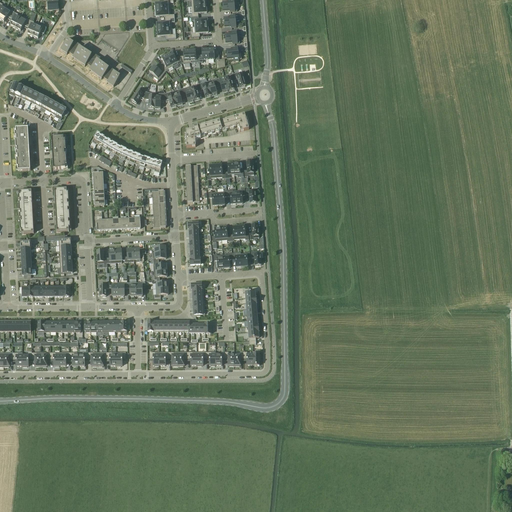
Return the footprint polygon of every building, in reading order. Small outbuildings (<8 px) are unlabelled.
[(47,0),(48,3),(47,4),(48,12),(59,11),(58,3),(55,3),(55,0),(47,0)] [(164,4),(155,4),(156,9),(156,11),(170,10),(170,4),(173,3),(173,0),(165,0),(164,0),(164,4)] [(187,0),(188,2),(191,2),(192,8),(205,7),(205,5),(206,5),(205,0),(197,1),(196,0),(187,0)] [(192,14),(191,14),(192,18),(198,18),(198,14),(206,14),(206,9),(205,9),(205,7),(192,8),(192,14)] [(8,9),(6,8),(0,17),(0,19),(4,22),(7,17),(10,19),(14,13),(8,9)] [(157,12),(156,13),(156,17),(165,17),(165,20),(174,19),(174,16),(171,16),(170,10),(156,11),(157,12)] [(11,26),(15,29),(20,19),(16,17),(17,15),(14,13),(10,19),(13,21),(11,26)] [(26,28),(30,21),(22,17),(20,19),(15,29),(21,31),(23,26),(26,28)] [(198,18),(192,18),(192,22),(194,22),(194,28),(207,27),(207,25),(207,20),(198,21),(198,18)] [(165,24),(157,24),(157,29),(158,29),(158,31),(172,30),(171,23),(175,23),(174,19),(165,20),(165,24)] [(33,37),(38,24),(30,21),(26,28),(30,29),(28,35),(33,37)] [(44,35),(46,28),(38,24),(33,37),(38,39),(40,33),(44,35)] [(195,34),(191,34),(191,38),(200,38),(199,34),(208,33),(208,29),(207,29),(207,27),(194,28),(195,34)] [(158,32),(157,32),(158,37),(166,37),(166,40),(176,39),(176,36),(172,36),(172,30),(158,31),(158,32)] [(73,44),(67,41),(60,51),(67,55),(68,53),(74,56),(72,58),(85,66),(86,64),(92,68),(89,71),(101,80),(103,78),(108,82),(107,84),(113,88),(120,78),(113,74),(115,72),(109,68),(108,70),(98,63),(101,59),(91,53),(89,55),(79,49),(81,46),(74,42),(73,44)] [(121,67),(131,74),(145,51),(128,41),(117,60),(123,64),(121,67)] [(202,56),(199,56),(199,63),(203,63),(203,61),(208,61),(208,50),(202,50),(202,56)] [(184,57),(179,57),(181,65),(190,64),(189,51),(183,51),(184,57)] [(195,51),(189,51),(190,64),(199,63),(199,56),(195,57),(195,51)] [(172,53),(167,56),(173,68),(178,65),(178,66),(181,65),(179,57),(175,60),(172,53)] [(165,65),(161,67),(165,73),(168,71),(168,70),(173,68),(167,56),(161,59),(165,65)] [(153,67),(149,72),(149,73),(149,72),(151,73),(159,80),(160,80),(165,73),(161,67),(158,71),(153,67)] [(235,81),(238,81),(240,89),(245,87),(246,86),(244,82),(245,82),(244,79),(242,72),(233,75),(235,81)] [(148,76),(157,83),(159,80),(151,73),(148,76)] [(233,75),(230,76),(230,79),(225,80),(228,91),(229,91),(229,92),(234,90),(232,82),(235,81),(233,75)] [(217,86),(220,86),(223,94),(228,92),(227,92),(228,91),(225,80),(220,82),(219,79),(216,80),(217,86)] [(211,96),(212,96),(212,97),(217,95),(215,87),(217,86),(216,80),(207,83),(211,96)] [(210,97),(211,96),(207,83),(198,85),(200,91),(203,91),(205,99),(210,97)] [(19,87),(14,85),(9,95),(15,98),(15,97),(15,96),(19,87)] [(190,88),(194,101),(195,101),(195,102),(200,100),(197,92),(200,91),(198,85),(190,88)] [(24,89),(19,87),(15,96),(15,97),(20,99),(24,89)] [(183,96),(186,96),(188,104),(193,102),(194,101),(190,88),(181,90),(183,96)] [(24,89),(20,99),(26,101),(30,91),(24,89)] [(147,93),(144,92),(139,89),(131,101),(132,102),(136,105),(141,98),(145,100),(147,93)] [(176,106),(177,106),(178,107),(182,105),(180,97),(183,96),(181,90),(172,92),(176,106)] [(35,94),(30,91),(26,101),(31,103),(35,94)] [(172,92),(167,94),(164,94),(165,102),(169,101),(171,109),(176,107),(176,106),(172,92)] [(153,109),(154,109),(155,94),(150,94),(147,93),(145,100),(149,100),(148,109),(153,109)] [(40,96),(35,94),(31,103),(36,106),(40,96)] [(155,94),(154,109),(155,109),(160,110),(161,101),(165,102),(164,94),(161,95),(155,94)] [(40,96),(36,106),(41,108),(46,99),(40,96)] [(51,102),(46,99),(41,108),(46,111),(51,102)] [(56,105),(51,102),(46,111),(51,114),(56,105)] [(56,105),(51,114),(56,117),(61,108),(56,105)] [(61,108),(56,117),(55,118),(60,121),(63,116),(66,112),(65,112),(66,111),(65,110),(61,108)] [(196,148),(195,141),(200,139),(201,140),(208,138),(208,136),(237,127),(236,127),(238,126),(240,133),(249,130),(245,115),(236,118),(236,119),(234,120),(234,119),(234,118),(205,127),(205,126),(205,125),(197,128),(194,129),(194,132),(186,133),(187,148),(196,148)] [(28,134),(28,129),(16,129),(16,133),(15,133),(16,149),(17,149),(17,152),(16,152),(16,157),(17,157),(18,160),(16,160),(17,168),(18,168),(18,172),(30,171),(30,166),(29,166),(28,149),(29,149),(29,142),(27,142),(27,134),(28,134)] [(97,134),(92,143),(96,146),(97,145),(102,137),(97,134)] [(102,137),(97,145),(101,148),(106,139),(102,137)] [(64,138),(52,138),(53,156),(54,156),(54,160),(53,160),(53,170),(65,169),(65,166),(67,166),(65,141),(64,141),(64,138)] [(111,142),(106,139),(101,148),(106,150),(111,142)] [(111,142),(106,150),(110,153),(115,145),(111,142)] [(115,145),(110,153),(115,156),(120,147),(115,145)] [(124,150),(120,147),(115,156),(120,158),(124,150)] [(120,158),(119,159),(124,162),(125,161),(129,152),(124,150),(120,158)] [(129,152),(125,161),(129,163),(133,154),(129,152)] [(138,156),(133,154),(129,163),(134,165),(138,156)] [(138,156),(134,165),(139,167),(143,158),(138,156)] [(155,171),(154,171),(154,172),(159,174),(162,164),(157,162),(155,171)] [(253,166),(253,163),(252,163),(247,163),(247,164),(247,171),(244,172),(245,178),(248,178),(248,176),(254,176),(253,170),(254,170),(253,166)] [(234,165),(233,165),(234,175),(234,177),(237,177),(238,178),(244,178),(243,172),(240,172),(239,164),(234,164),(234,165)] [(216,166),(215,166),(216,179),(222,178),(222,180),(225,179),(225,173),(222,173),(221,166),(221,165),(216,166)] [(228,173),(225,173),(225,179),(232,179),(231,175),(234,175),(233,165),(228,165),(228,173)] [(216,179),(215,166),(210,167),(210,174),(207,175),(208,181),(211,181),(211,179),(216,179)] [(249,189),(246,190),(246,196),(249,196),(250,204),(251,203),(251,204),(256,203),(256,200),(256,196),(255,190),(249,191),(249,189)] [(67,190),(55,191),(55,196),(56,196),(58,228),(57,228),(57,233),(69,232),(69,229),(70,229),(69,213),(68,213),(68,210),(69,210),(69,205),(68,205),(67,202),(69,202),(68,194),(67,194),(67,190)] [(236,194),(235,194),(236,205),(237,205),(242,204),(243,204),(242,196),(245,196),(245,190),(241,190),(241,191),(235,192),(236,194)] [(223,193),(217,193),(218,206),(219,206),(224,206),(225,206),(224,198),(227,198),(226,191),(223,192),(223,193)] [(226,191),(227,198),(230,197),(231,205),(236,205),(235,194),(233,194),(232,191),(226,191)] [(32,197),(32,192),(19,193),(20,196),(18,196),(19,212),(20,212),(21,215),(19,215),(20,220),(21,220),(21,223),(20,223),(20,231),(21,231),(22,235),(34,234),(34,229),(32,229),(30,197),(32,197)] [(213,206),(218,206),(217,193),(212,194),(212,192),(208,193),(209,199),(212,199),(213,206)] [(253,234),(249,234),(250,241),(253,240),(253,239),(259,239),(259,233),(258,229),(258,226),(257,226),(252,226),(253,234)] [(239,228),(238,228),(239,240),(245,240),(245,241),(249,241),(248,234),(245,235),(244,227),(239,227),(239,228)] [(220,229),(221,242),(227,241),(227,243),(230,242),(230,236),(227,236),(227,229),(226,229),(226,228),(221,229),(220,229)] [(230,236),(230,242),(234,242),(234,241),(239,240),(238,228),(233,228),(233,236),(230,236)] [(221,242),(220,229),(215,229),(215,237),(212,237),(213,244),(216,244),(216,242),(221,242)] [(134,261),(139,260),(140,263),(143,263),(143,257),(139,257),(139,250),(138,250),(138,249),(135,250),(133,250),(134,261)] [(115,251),(116,264),(122,264),(122,261),(125,261),(125,258),(122,258),(121,251),(120,251),(120,250),(117,251),(115,251)] [(134,263),(134,261),(133,250),(131,250),(128,250),(128,251),(127,251),(128,258),(125,258),(125,261),(125,264),(134,263)] [(107,265),(107,259),(104,259),(103,252),(102,252),(102,251),(99,252),(97,252),(98,265),(104,265),(107,265)] [(107,259),(107,265),(116,264),(115,251),(113,251),(110,251),(110,252),(109,252),(110,259),(107,259)] [(250,259),(250,252),(246,252),(246,254),(241,255),(241,257),(242,267),(242,268),(247,267),(248,267),(247,259),(250,259)] [(257,252),(251,252),(251,259),(255,259),(255,266),(256,266),(261,266),(261,263),(261,259),(260,253),(257,253),(257,252)] [(154,254),(153,254),(153,263),(159,263),(158,260),(166,259),(166,256),(166,253),(154,254)] [(235,253),(232,254),(232,260),(235,260),(236,268),(242,267),(241,257),(235,257),(235,253)] [(232,260),(232,254),(228,254),(228,256),(223,256),(224,269),(229,269),(229,268),(230,268),(229,261),(232,260)] [(224,269),(223,256),(217,256),(217,255),(214,256),(214,262),(217,262),(218,269),(224,269)] [(167,271),(166,269),(167,269),(167,266),(166,266),(166,265),(159,266),(159,263),(153,263),(154,272),(167,271)] [(167,271),(154,272),(154,281),(157,281),(160,281),(159,278),(167,277),(167,274),(167,271)] [(160,281),(157,281),(157,284),(156,284),(156,290),(168,289),(167,287),(168,287),(168,284),(167,284),(167,283),(160,284),(160,281)] [(102,297),(105,297),(106,297),(106,289),(109,289),(109,286),(109,283),(106,283),(106,284),(100,284),(100,297),(102,297)] [(109,286),(109,289),(112,289),(112,297),(113,297),(116,297),(118,297),(118,284),(112,284),(112,286),(109,286)] [(127,284),(118,284),(118,297),(120,297),(123,297),(124,297),(124,289),(127,289),(127,284)] [(127,284),(127,289),(130,289),(130,297),(131,297),(134,297),(136,297),(136,284),(127,284)] [(136,284),(136,297),(138,297),(141,297),(142,297),(142,289),(145,289),(145,284),(136,284)] [(243,292),(245,292),(246,297),(255,297),(255,296),(255,290),(249,291),(249,288),(242,288),(243,292)] [(156,290),(156,296),(154,296),(155,299),(161,299),(160,296),(168,295),(168,292),(168,289),(156,290)] [(256,338),(259,338),(258,332),(248,333),(249,342),(256,341),(256,338)] [(23,355),(22,355),(22,367),(23,367),(23,368),(27,368),(27,367),(29,367),(29,360),(32,360),(32,353),(28,353),(28,355),(23,355)] [(32,353),(32,360),(35,360),(35,367),(36,367),(36,368),(41,368),(41,354),(32,354),(32,353)] [(126,353),(116,354),(116,367),(117,367),(121,367),(122,367),(122,360),(126,360),(126,353)] [(159,353),(150,353),(150,360),(153,360),(153,367),(155,367),(158,367),(159,367),(159,353)] [(169,353),(159,353),(159,367),(166,366),(165,360),(169,360),(169,353)] [(178,353),(169,353),(169,360),(172,360),(172,367),(172,366),(173,366),(173,367),(178,367),(178,353)] [(187,353),(178,353),(178,367),(183,367),(183,366),(184,366),(184,367),(184,360),(187,360),(187,353)] [(197,353),(187,353),(187,360),(190,360),(191,366),(197,366),(197,353)] [(206,353),(197,353),(197,366),(198,366),(198,367),(201,367),(201,366),(203,366),(203,360),(206,360),(206,353)] [(216,353),(206,353),(206,360),(209,360),(209,366),(211,366),(211,367),(215,367),(215,366),(216,366),(215,354),(216,354),(216,353)] [(216,354),(215,354),(216,366),(222,366),(222,360),(225,360),(225,353),(221,353),(221,354),(216,354)] [(228,353),(225,353),(225,360),(228,360),(228,366),(229,366),(229,367),(234,367),(234,355),(228,355),(228,353)] [(240,354),(234,354),(234,355),(234,367),(239,367),(239,366),(240,366),(240,359),(244,359),(244,353),(240,353),(240,354)] [(247,353),(244,353),(244,359),(247,359),(247,366),(253,366),(253,355),(247,355),(247,353)] [(13,354),(3,354),(3,359),(4,368),(9,368),(9,367),(10,367),(10,360),(13,360),(13,354)] [(22,354),(13,354),(13,360),(16,360),(16,367),(22,367),(22,355),(23,355),(22,354)] [(50,354),(41,354),(41,368),(46,368),(46,367),(47,367),(47,360),(50,360),(50,354)] [(60,354),(50,354),(50,360),(53,360),(54,367),(55,367),(55,368),(59,368),(59,367),(60,367),(60,354)] [(69,354),(60,354),(60,367),(66,367),(66,360),(69,360),(69,354)] [(78,354),(69,354),(69,360),(72,360),(72,367),(74,367),(74,368),(78,368),(78,367),(78,354)] [(88,354),(78,354),(78,367),(85,367),(85,360),(88,360),(88,354)] [(97,354),(88,354),(88,360),(91,360),(91,367),(92,367),(92,368),(97,368),(97,354)] [(107,354),(97,354),(97,368),(102,368),(102,367),(103,367),(103,360),(107,360),(107,354)] [(116,354),(107,354),(107,360),(110,360),(110,367),(116,367),(116,354)]
